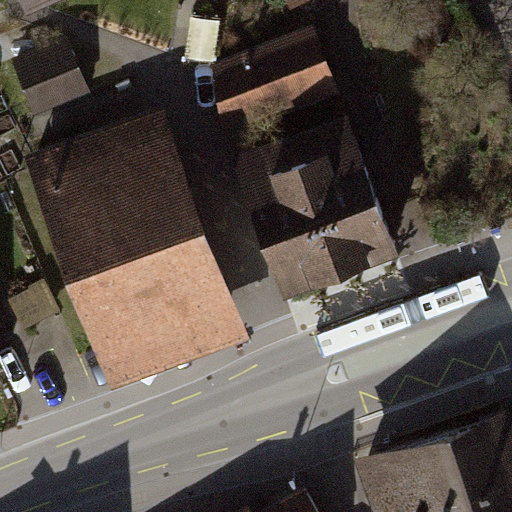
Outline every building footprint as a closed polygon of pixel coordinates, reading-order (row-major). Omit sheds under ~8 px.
[(24,0),(28,9),(47,0),(24,0)] [(314,24),(219,62),(227,134),(340,90),(314,24)] [(69,36),(15,57),(36,110),(90,89),(69,36)] [(162,104),(27,154),(114,382),(249,331),(234,293),(162,104)] [(345,112),(235,157),(290,294),(400,250),(345,112)] [(511,511),(511,412),(506,396),(354,448),(376,511),(383,511),(404,505),(406,511),(511,511)] [(325,511),(305,473),(258,503),(253,493),(220,511),(325,511)]
